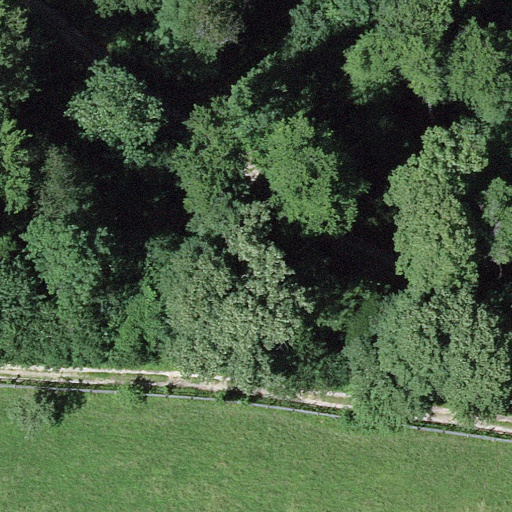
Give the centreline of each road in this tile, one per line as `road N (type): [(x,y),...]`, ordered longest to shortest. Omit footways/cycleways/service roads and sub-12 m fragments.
road 1 (track): [(27,0),(511,324)]
road 2 (track): [(0,366),(165,374),(511,422)]
